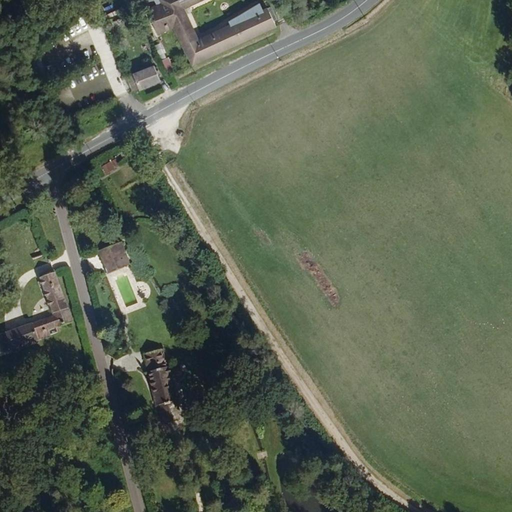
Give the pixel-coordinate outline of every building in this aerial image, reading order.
[(145,11),(146,14),(176,2),(175,0),(157,0),(145,0),(149,10),(145,11)] [(170,29),(188,70),(272,32),(265,17),(260,18),(259,15),(256,8),(226,24),(227,27),(200,41),(185,9),(206,0),(175,0),(176,2),(146,14),(154,36),(168,32),(167,30),(170,29)] [(276,18),(281,29),(291,26),(286,13),(276,18)] [(68,27),(72,37),(86,31),(82,22),(68,27)] [(162,60),(167,73),(174,70),(169,57),(162,60)] [(118,82),(123,98),(153,86),(145,71),(118,82)] [(116,159),(103,164),(106,172),(119,167),(116,159)] [(153,186),(148,178),(143,181),(148,189),(153,186)] [(117,233),(108,236),(111,247),(115,245),(120,261),(105,266),(107,273),(122,268),(129,265),(117,233)] [(111,247),(108,236),(100,240),(103,250),(111,247)] [(111,247),(103,250),(99,251),(105,266),(120,261),(115,245),(111,247)] [(28,323),(2,334),(8,350),(56,331),(55,327),(69,322),(50,272),(35,277),(37,282),(34,283),(36,288),(39,287),(50,316),(29,324),(28,323)] [(165,348),(146,355),(151,373),(149,373),(159,406),(160,406),(166,425),(185,419),(179,400),(182,399),(179,390),(165,348)]
